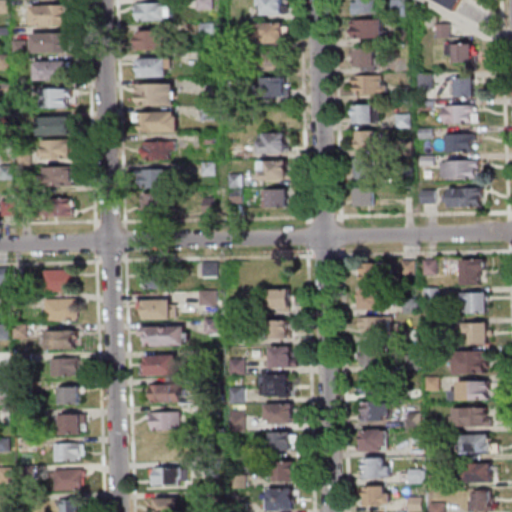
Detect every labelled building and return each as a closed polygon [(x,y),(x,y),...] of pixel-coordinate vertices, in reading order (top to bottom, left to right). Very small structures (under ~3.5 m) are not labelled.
[(0,14),(0,0),(11,0),(12,14),(0,14)] [(199,11),(199,0),(215,0),(216,10),(199,11)] [(289,15),(289,16),(267,17),(267,15),(262,15),(262,7),(259,7),(259,0),(288,0),(289,8),(292,8),(293,15),(289,15)] [(356,16),(355,3),(360,3),(360,0),(379,0),(379,3),(380,15),(356,16)] [(394,0),(410,0),(410,17),(395,17),(394,0)] [(438,0),(455,9),(459,0),(438,0)] [(143,22),(143,13),(139,13),(139,5),(167,4),(167,7),(176,6),(176,18),(170,18),(171,22),(143,22)] [(35,7),(71,6),(72,8),(76,7),(76,13),(72,13),(72,26),(35,27),(35,7)] [(387,21),(388,40),(356,41),(356,22),(387,21)] [(217,37),(203,37),(203,24),(217,23),(217,37)] [(288,24),(289,36),(293,36),(294,44),(289,44),(289,45),(268,45),(268,39),(259,39),(259,25),(288,24)] [(454,25),(454,38),(441,39),(441,25),(454,25)] [(398,30),(413,29),(413,47),(398,47),(398,30)] [(142,51),(141,33),(171,32),(171,34),(175,34),(175,51),(142,51)] [(36,34),(72,33),(72,35),(77,35),(77,41),(72,41),(73,53),(37,54),(36,34)] [(231,36),(244,36),(244,50),(231,50),(231,36)] [(17,55),(16,41),(30,41),(30,55),(17,55)] [(477,45),(477,64),(458,64),(457,46),(477,45)] [(379,48),(379,68),(357,69),(356,48),(379,48)] [(200,67),(200,51),(216,51),(216,66),(200,67)] [(290,72),(261,73),(261,53),(289,52),(290,72)] [(2,70),(2,58),(0,58),(0,56),(14,55),(14,70),(2,70)] [(171,59),(171,61),(177,60),(177,69),(171,70),(171,78),(143,79),(143,68),(139,69),(139,60),(171,59)] [(39,63),(73,62),(73,63),(77,63),(77,69),(73,69),(74,81),(39,82),(39,63)] [(245,76),(231,77),(231,63),(245,63),(245,76)] [(422,90),(422,74),(437,74),(437,89),(422,90)] [(358,76),(386,76),(386,95),(359,96),(358,76)] [(291,99),(264,99),(263,80),(290,79),(290,85),(295,85),(295,98),(291,98),(291,99)] [(460,79),(479,79),(480,99),(461,99),(460,79)] [(0,84),(14,84),(14,94),(0,94),(0,84)] [(31,98),(19,98),(19,84),(31,84),(31,98)] [(178,100),(178,106),(144,107),(144,104),(137,105),(137,95),(143,95),(143,86),(178,85),(178,93),(180,92),(181,100),(178,100)] [(400,87),(414,87),(414,100),(400,100),(400,87)] [(46,90),(73,90),(73,92),(76,92),(76,96),(73,96),(74,108),(47,109),(46,90)] [(437,102),(437,112),(423,113),(423,102),(437,102)] [(218,121),(203,122),(203,107),(218,106),(218,121)] [(384,124),(358,125),(358,107),(383,106),(384,124)] [(449,107),(477,106),(477,125),(449,125),(449,107)] [(15,127),(1,127),(1,111),(15,111),(15,127)] [(146,134),(146,123),(138,123),(138,114),(179,113),(179,118),(182,117),(182,133),(146,134)] [(415,115),(416,130),(400,130),(399,115),(415,115)] [(42,118),(75,117),(75,136),(43,137),(42,118)] [(437,129),(437,140),(423,140),(423,130),(437,129)] [(361,133),(379,132),(380,151),(361,151),(361,133)] [(292,155),(263,156),(263,135),(291,134),(292,146),(296,146),(296,153),(292,153),(292,155)] [(204,145),(204,136),(218,135),(218,145),(204,145)] [(450,136),(477,135),(478,152),(450,153),(450,136)] [(2,153),(1,140),(16,139),(16,153),(2,153)] [(45,141),(81,140),(81,150),(76,151),(77,160),(46,161),(45,141)] [(401,142),(414,141),(415,157),(402,157),(401,142)] [(147,148),(147,143),(178,143),(179,152),(173,152),(173,161),(147,162),(147,155),(144,155),(144,148),(147,148)] [(21,152),(34,152),(34,166),(21,166),(21,152)] [(361,160),(378,160),(379,169),(386,169),(386,178),(379,178),(379,181),(361,181),(361,160)] [(292,182),(264,183),(264,163),(292,162),(292,173),(297,173),(297,181),(292,181),(292,182)] [(480,162),(480,181),(450,182),(449,162),(480,162)] [(219,177),(204,177),(204,163),(219,163),(219,177)] [(17,180),(3,181),(3,167),(17,167),(17,180)] [(45,168),(82,167),(82,177),(77,178),(77,186),(46,186),(45,168)] [(402,169),(415,169),(416,184),(403,184),(402,169)] [(176,177),(178,177),(178,189),(144,189),(144,175),(140,175),(139,171),(176,170),(176,177)] [(247,189),(232,189),(232,175),(246,175),(247,189)] [(34,180),(35,194),(23,194),(22,180),(34,180)] [(359,189),(379,189),(379,208),(360,208),(359,189)] [(452,190),(486,189),(486,208),(453,209),(452,190)] [(247,205),(233,205),(233,190),(246,190),(247,205)] [(292,191),(293,209),(267,210),(266,192),(292,191)] [(425,191),(439,191),(440,204),(425,205),(425,191)] [(169,213),(145,214),(145,204),(148,204),(148,196),(168,195),(169,213)] [(219,214),(207,214),(206,198),(219,198),(219,214)] [(51,201),(76,200),(76,218),(49,219),(48,216),(43,217),(42,202),(51,201)] [(5,218),(4,202),(19,202),(19,218),(5,218)] [(22,203),(32,203),(32,217),(23,217),(22,203)] [(437,272),(437,258),(424,258),(424,272),(437,272)] [(403,259),(403,274),(416,273),(416,259),(403,259)] [(486,259),(462,259),(462,283),(486,283),(486,259)] [(200,261),(219,261),(219,276),(200,276),(200,261)] [(387,281),(387,261),(361,261),(361,281),(387,281)] [(146,265),(168,265),(168,287),(147,287),(146,265)] [(0,269),(9,269),(10,282),(0,282),(0,269)] [(45,270),(79,269),(80,290),(46,291),(45,270)] [(386,308),(386,287),(360,287),(360,308),(386,308)] [(440,287),(425,287),(425,299),(440,299),(440,287)] [(200,289),(218,289),(218,312),(201,312),(200,289)] [(272,289),(290,289),(290,308),(273,308),(272,289)] [(463,291),(463,312),(488,312),(488,291),(463,291)] [(0,310),(0,297),(9,297),(9,310),(0,310)] [(139,298),(172,297),(172,316),(140,317),(139,298)] [(405,297),(405,311),(418,310),(418,297),(405,297)] [(46,298),(79,298),(79,319),(46,320),(46,298)] [(360,334),(393,334),(393,315),(360,315),(360,334)] [(274,318),(292,318),(292,337),(274,337),(274,318)] [(426,319),(425,332),(439,332),(438,319),(426,319)] [(465,343),(490,343),(490,321),(465,321),(465,343)] [(140,326),(186,324),(187,343),(147,344),(147,335),(140,336),(140,326)] [(0,325),(11,325),(11,340),(0,340),(0,325)] [(20,327),(30,326),(31,339),(20,340),(20,327)] [(418,327),(405,327),(405,338),(418,338),(418,327)] [(47,329),(78,329),(78,348),(48,348),(48,343),(42,343),(42,336),(47,336),(47,329)] [(361,343),(361,364),(385,364),(385,343),(361,343)] [(272,345),(293,345),(293,356),(301,356),(301,366),(272,366),(272,345)] [(427,346),(427,359),(441,360),(442,347),(427,346)] [(490,349),(456,349),(456,372),(490,372),(490,349)] [(146,354),(178,353),(179,373),(142,374),(141,365),(147,365),(146,354)] [(419,367),(419,353),(404,353),(404,367),(419,367)] [(0,354),(11,354),(11,366),(0,366),(0,354)] [(34,354),(35,364),(20,364),(20,355),(34,354)] [(52,356),(80,356),(80,370),(77,370),(77,375),(52,375),(52,356)] [(245,359),(232,359),(232,372),(245,372),(245,359)] [(261,373),(290,373),(291,395),(262,396),(261,373)] [(362,392),(383,392),(383,373),(362,373),(362,392)] [(490,380),(454,380),(454,398),(490,398),(490,380)] [(0,383),(13,382),(14,397),(11,397),(11,405),(1,405),(0,383)] [(22,396),(21,382),(33,382),(33,396),(22,396)] [(152,385),(181,382),(183,398),(153,401),(152,385)] [(59,386),(81,385),(82,402),(60,403),(59,386)] [(245,386),(232,386),(232,402),(245,402),(245,386)] [(406,387),(405,398),(420,400),(422,389),(406,387)] [(394,400),(363,400),(363,419),(394,419),(394,400)] [(267,404),(300,402),(301,420),(268,422),(267,404)] [(490,406),(452,406),(452,424),(490,424),(490,406)] [(150,411),(182,410),(182,429),(152,429),(152,417),(150,417),(150,411)] [(246,430),(246,410),(233,410),(233,430),(246,430)] [(14,411),(15,424),(1,424),(1,411),(14,411)] [(62,412),(87,411),(87,423),(82,423),(83,433),(62,434),(62,412)] [(408,412),(421,411),(422,425),(409,425),(408,412)] [(390,428),(362,428),(362,450),(390,450),(390,428)] [(273,431),(299,431),(298,450),(273,450),(273,431)] [(461,433),(461,453),(491,453),(491,433),(461,433)] [(0,453),(0,440),(13,440),(13,452),(0,453)] [(184,440),(148,440),(148,459),(184,459),(184,440)] [(55,443),(82,442),(83,459),(55,460),(55,443)] [(23,444),(38,446),(36,457),(21,455),(23,444)] [(429,447),(429,461),(442,461),(442,447),(429,447)] [(394,457),(363,457),(363,476),(394,476),(394,457)] [(277,458),(296,459),(296,480),(277,479),(277,458)] [(463,480),(490,480),(490,463),(463,463),(463,480)] [(38,466),(39,481),(25,481),(24,467),(38,466)] [(151,468),(186,467),(186,483),(152,485),(151,468)] [(410,468),(410,483),(422,483),(422,467),(410,468)] [(15,469),(15,484),(1,484),(1,470),(15,469)] [(49,469),(84,469),(84,488),(57,489),(56,477),(49,477),(49,469)] [(442,474),(430,473),(429,488),(441,488),(442,474)] [(366,504),(391,504),(391,485),(366,485),(366,504)] [(270,488),(298,487),(298,507),(271,508),(270,488)] [(494,509),(494,489),(470,489),(470,509),(494,509)] [(410,495),(410,510),(425,510),(425,495),(410,495)] [(156,511),(156,496),(186,496),(186,511),(156,511)] [(1,497),(14,497),(14,506),(1,506),(1,497)] [(58,498),(82,498),(82,511),(64,511),(64,506),(58,506),(58,498)] [(444,511),(444,501),(430,502),(430,511),(444,511)]
